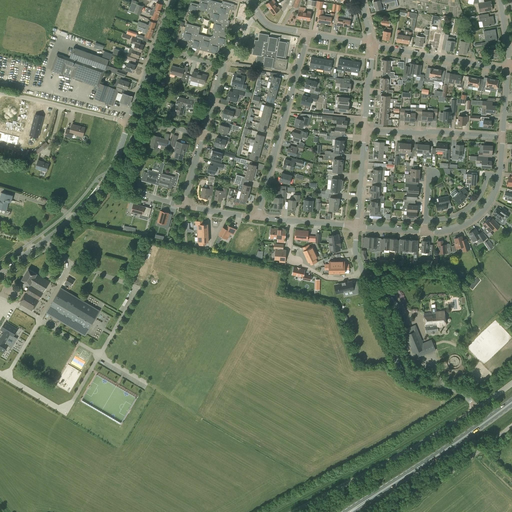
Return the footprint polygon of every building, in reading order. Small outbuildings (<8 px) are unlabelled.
[(233,7),(209,0),(206,0),(205,1),(200,0),(199,4),(190,2),(187,11),(196,14),(198,9),(214,14),(212,18),(215,19),(212,31),(214,31),(213,36),(210,37),(198,34),(200,27),(186,23),(182,40),(191,42),(190,47),(201,50),(202,48),(209,50),(208,52),(211,53),(211,50),(216,52),(217,49),(219,50),(221,43),(223,44),(224,39),(227,40),(229,33),(224,31),(230,9),(232,10),(233,7)] [(270,9),(279,2),(277,4),(275,2),(273,0),(271,0),(266,4),(270,9)] [(395,1),(394,0),(380,0),(379,0),(373,2),(374,7),(375,7),(376,10),(378,10),(379,12),(382,11),(382,9),(381,4),(384,3),(385,4),(389,3),(390,8),(396,7),(395,1)] [(280,10),(278,7),(281,5),(279,2),(270,9),(273,15),(280,10)] [(480,12),(489,10),(492,9),(491,2),(478,4),(480,12)] [(143,6),(136,3),(135,4),(133,3),(131,8),(135,10),(133,13),(135,13),(134,15),(137,16),(138,15),(140,15),(143,6)] [(152,10),(159,12),(162,5),(156,3),(155,6),(153,6),(152,10)] [(159,12),(152,10),(147,8),(146,12),(149,13),(149,14),(152,15),(151,18),(157,20),(159,12)] [(318,22),(324,23),(325,16),(323,16),(323,10),(322,9),(318,9),(317,16),(318,17),(318,22)] [(414,30),(417,13),(409,12),(408,17),(412,18),(410,29),(414,30)] [(325,16),(324,23),(330,24),(331,18),(333,19),(334,13),(330,13),(330,14),(325,13),(325,16)] [(489,17),(488,13),(478,15),(479,18),(480,21),(482,21),(483,27),(494,25),(493,16),(489,17)] [(343,26),(344,19),(339,18),(340,14),(337,14),(336,19),(337,20),(336,25),(343,26)] [(344,19),(343,26),(349,27),(350,21),(351,22),(352,17),(349,16),(345,15),(344,19)] [(132,24),(138,26),(153,31),(156,23),(150,21),(149,25),(138,21),(138,22),(134,21),(134,22),(133,21),(132,24)] [(150,38),(153,31),(138,26),(137,29),(146,33),(144,36),(150,38)] [(389,40),(391,28),(387,27),(386,31),(384,31),(382,39),(389,40)] [(427,41),(429,30),(424,29),(424,33),(421,32),(420,36),(417,36),(415,45),(422,46),(423,40),(427,41)] [(485,42),(497,40),(495,29),(484,31),(485,42)] [(403,35),(402,42),(408,43),(410,37),(411,37),(412,32),(408,32),(408,31),(404,30),(403,35)] [(277,38),(268,37),(268,35),(259,33),(258,40),(255,40),(252,54),(257,55),(255,65),(286,70),(288,59),(285,59),(288,42),(279,40),(280,37),(277,38)] [(435,33),(433,41),(429,41),(428,45),(432,46),(432,48),(438,49),(441,34),(435,33)] [(452,51),(454,41),(447,40),(448,35),(444,34),(442,49),(452,51)] [(132,36),(130,43),(135,45),(134,49),(133,49),(141,52),(143,45),(140,44),(141,40),(139,39),(137,38),(132,36)] [(469,45),(469,42),(461,40),(458,52),(466,54),(468,45),(469,45)] [(94,48),(97,49),(102,51),(104,46),(99,44),(95,42),(94,48)] [(86,63),(105,70),(107,71),(125,77),(127,70),(133,72),(135,65),(128,63),(126,69),(123,68),(122,70),(109,66),(107,65),(109,60),(90,53),(73,47),(70,58),(86,63)] [(124,53),(123,55),(125,56),(124,58),(131,60),(132,56),(137,58),(138,58),(140,51),(141,52),(133,49),(134,49),(133,49),(129,48),(128,53),(126,52),(126,54),(124,53)] [(489,58),(500,55),(498,49),(487,51),(489,58)] [(50,71),(60,74),(95,86),(94,89),(94,90),(97,91),(94,98),(113,105),(118,90),(112,88),(100,83),(104,71),(70,58),(56,54),(50,71)] [(316,69),(318,58),(311,57),(309,67),(316,69)] [(323,70),(325,60),(318,58),(316,69),(323,70)] [(344,70),(346,60),(339,59),(337,69),(344,70)] [(325,60),(323,70),(330,71),(332,61),(325,60)] [(351,71),(353,61),(346,60),(344,70),(351,71)] [(353,61),(351,71),(358,73),(360,62),(353,61)] [(414,73),(415,64),(410,63),(408,72),(404,71),(403,77),(403,80),(406,81),(406,75),(411,75),(413,76),(414,73)] [(421,77),(420,80),(419,80),(417,89),(421,90),(423,81),(424,78),(424,75),(421,74),(419,74),(421,65),(415,64),(414,73),(417,74),(416,76),(421,77)] [(390,72),(390,66),(381,65),(381,71),(382,71),(382,74),(394,75),(394,72),(390,72)] [(187,82),(189,75),(186,74),(183,73),(184,69),(172,66),(170,73),(182,77),(181,81),(187,82)] [(434,81),(434,78),(436,69),(430,68),(429,73),(426,73),(425,78),(424,78),(423,81),(433,83),(434,81)] [(441,70),(436,69),(434,78),(434,81),(440,82),(440,81),(443,82),(444,76),(441,75),(441,70)] [(204,84),(206,75),(193,72),(191,80),(204,84)] [(454,83),(455,74),(446,73),(445,78),(446,78),(445,84),(444,84),(442,96),(445,97),(447,85),(448,85),(448,82),(454,83)] [(394,75),(382,74),(382,77),(380,77),(380,83),(389,84),(389,78),(397,79),(398,76),(394,75)] [(455,74),(454,83),(457,84),(457,87),(462,88),(464,81),(460,80),(461,75),(455,74)] [(244,91),(245,91),(247,85),(243,84),(245,77),(240,75),(239,79),(233,77),(231,84),(237,86),(236,89),(244,91)] [(271,82),(279,84),(280,78),(272,76),(271,82)] [(350,91),(350,84),(344,83),(344,79),(329,77),(329,80),(336,80),(336,86),(340,86),(340,90),(350,91)] [(473,86),(474,78),(468,77),(467,82),(464,81),(463,88),(468,88),(468,86),(473,86)] [(120,87),(123,88),(127,89),(129,82),(117,78),(115,84),(114,83),(112,88),(118,90),(119,90),(120,87)] [(481,91),(483,83),(479,82),(480,79),(474,78),(473,86),(478,87),(478,90),(481,91)] [(491,88),(492,79),(487,78),(486,82),(483,81),(483,83),(481,91),(485,91),(485,89),(491,90),(491,88)] [(318,94),(319,90),(315,88),(317,82),(307,79),(305,87),(312,89),(311,93),(318,94)] [(277,90),(279,84),(271,82),(269,88),(277,90)] [(388,90),(389,84),(380,83),(379,89),(386,89),(386,93),(392,93),(393,90),(388,90)] [(275,96),(277,90),(269,88),(267,94),(275,96)] [(244,92),(244,91),(236,89),(236,90),(233,89),(233,92),(229,91),(227,99),(236,101),(237,96),(242,97),(244,92)] [(133,96),(123,93),(120,102),(130,105),(133,96)] [(274,102),(275,96),(267,94),(266,100),(274,102)] [(316,101),(317,96),(311,94),(310,98),(303,95),(300,103),(310,106),(311,100),(316,101)] [(191,108),(192,104),(193,101),(179,97),(177,105),(172,104),(171,108),(170,111),(175,113),(183,115),(184,109),(183,109),(184,106),(191,108)] [(487,101),(483,101),(479,101),(479,103),(480,103),(482,104),(482,108),(481,114),(486,115),(486,112),(495,113),(495,106),(492,106),(489,105),(490,101),(487,101)] [(6,105),(5,113),(15,115),(17,107),(6,105)] [(263,111),(271,113),(272,107),(264,105),(263,111)] [(235,111),(233,111),(224,109),(222,116),(231,118),(232,116),(234,117),(235,115),(239,116),(241,109),(236,107),(235,111)] [(418,114),(419,107),(412,107),(412,112),(410,112),(409,122),(414,123),(414,122),(414,121),(415,121),(415,114),(418,114)] [(426,121),(427,111),(425,111),(425,108),(419,107),(418,114),(421,114),(421,120),(421,121),(422,121),(426,121)] [(410,112),(410,109),(400,108),(400,115),(404,115),(404,120),(404,121),(405,122),(409,122),(410,112)] [(427,111),(426,121),(431,122),(431,121),(432,120),(432,115),(437,115),(437,109),(428,108),(427,112),(427,111)] [(269,119),(271,113),(263,111),(261,117),(269,119)] [(451,122),(451,112),(444,111),(443,121),(451,122)] [(310,118),(311,114),(301,113),(300,116),(303,116),(302,120),(296,118),(294,125),(304,128),(305,124),(308,125),(310,118)] [(467,117),(467,114),(463,113),(462,116),(458,116),(458,124),(465,125),(465,121),(466,121),(467,117)] [(35,114),(33,125),(40,127),(43,116),(35,114)] [(267,125),(269,119),(261,117),(259,123),(267,125)] [(339,120),(339,117),(333,117),(333,120),(332,122),(337,123),(336,126),(335,126),(346,127),(347,121),(339,120)] [(490,128),(491,121),(489,120),(489,117),(481,117),(481,121),(483,121),(483,127),(490,128)] [(238,130),(239,126),(227,123),(226,126),(220,125),(218,131),(227,134),(228,129),(232,130),(232,129),(238,130)] [(266,131),(267,125),(259,123),(258,129),(266,131)] [(82,136),(85,128),(72,124),(70,130),(67,129),(65,136),(71,138),(72,134),(82,136)] [(33,125),(30,135),(38,137),(40,127),(33,125)] [(330,129),(329,135),(335,136),(336,133),(344,134),(345,127),(346,127),(335,126),(335,130),(330,129)] [(251,130),(248,129),(245,128),(242,137),(246,138),(244,137),(245,133),(250,135),(251,130)] [(306,139),(308,132),(301,130),(300,134),(293,132),(292,135),(293,135),(291,139),(294,140),(293,141),(294,142),(296,143),(297,142),(298,141),(300,142),(301,138),(306,139)] [(255,140),(263,142),(264,136),(256,134),(255,140)] [(8,135),(7,143),(18,144),(18,136),(8,135)] [(162,144),(161,147),(161,149),(165,150),(165,149),(166,147),(167,147),(169,148),(171,141),(168,140),(160,138),(160,137),(153,135),(149,147),(157,149),(158,143),(162,144)] [(229,144),(230,138),(221,135),(220,138),(217,137),(214,145),(216,145),(215,147),(221,148),(222,147),(224,147),(225,143),(229,144)] [(335,136),(329,135),(327,135),(319,135),(319,136),(326,137),(326,139),(332,140),(332,139),(335,139),(334,146),(344,147),(345,140),(338,139),(338,137),(335,136)] [(255,140),(251,139),(250,142),(254,143),(253,146),(261,148),(263,142),(255,140)] [(37,155),(49,145),(46,141),(41,145),(42,146),(34,152),(37,155)] [(177,142),(172,141),(171,143),(177,144),(175,150),(176,150),(174,157),(182,159),(184,151),(185,151),(187,145),(177,142)] [(404,152),(405,152),(406,153),(407,153),(407,154),(407,156),(409,156),(410,156),(410,160),(409,165),(411,165),(413,165),(413,163),(413,159),(413,156),(414,150),(414,148),(411,147),(411,143),(410,143),(410,142),(406,142),(406,143),(405,143),(405,148),(404,152)] [(404,152),(405,143),(400,143),(399,151),(396,151),(395,159),(399,159),(399,155),(405,156),(405,152),(404,152)] [(431,154),(432,154),(436,154),(436,151),(443,152),(442,158),(449,159),(450,150),(447,149),(447,144),(436,143),(436,148),(432,148),(431,154)] [(302,151),(304,146),(297,144),(297,147),(291,146),(290,148),(288,147),(287,153),(295,155),(296,152),(301,153),(302,150),(302,151)] [(417,144),(417,150),(414,150),(413,156),(417,156),(417,153),(423,153),(423,144),(417,144)] [(432,148),(432,146),(429,146),(429,145),(423,144),(423,153),(422,157),(427,157),(432,157),(432,154),(431,154),(432,148)] [(462,155),(463,145),(456,145),(456,148),(455,152),(452,152),(451,159),(458,160),(459,156),(462,157),(462,155)] [(492,153),(492,146),(483,145),(483,153),(479,153),(479,156),(485,156),(485,153),(492,153)] [(259,154),(261,148),(253,146),(251,152),(259,154)] [(344,153),(344,147),(334,146),(334,152),(331,152),(331,151),(325,150),(325,155),(336,156),(336,153),(344,153)] [(220,161),(222,153),(213,151),(211,158),(220,161)] [(258,160),(259,154),(251,152),(251,154),(248,154),(247,153),(247,157),(250,158),(258,160)] [(336,159),(336,156),(325,155),(324,159),(334,160),(333,165),(342,166),(343,160),(336,159)] [(491,168),(491,161),(482,160),(483,157),(474,156),(474,158),(477,158),(476,162),(481,163),(481,167),(491,168)] [(247,171),(256,174),(257,169),(256,169),(255,168),(256,166),(249,164),(246,163),(247,160),(241,158),(236,157),(235,160),(240,162),(245,164),(244,166),(248,167),(247,171)] [(292,169),(295,162),(285,159),(283,167),(292,169)] [(46,171),(48,164),(38,161),(36,168),(46,171)] [(160,178),(162,173),(165,163),(161,162),(158,172),(149,170),(145,182),(155,184),(157,177),(160,178)] [(222,170),(223,165),(216,163),(215,166),(209,165),(207,172),(215,174),(216,168),(222,170)] [(342,173),(342,166),(333,165),(333,170),(327,169),(327,174),(334,175),(334,172),(342,173)] [(417,165),(413,165),(409,165),(406,165),(406,170),(411,171),(411,174),(419,175),(420,169),(419,169),(419,166),(417,166),(417,165)] [(371,175),(384,176),(385,170),(386,170),(386,167),(378,166),(378,170),(373,169),(373,172),(371,172),(371,175)] [(255,177),(256,174),(247,171),(245,178),(252,180),(253,178),(254,178),(255,177)] [(162,173),(160,178),(158,185),(168,188),(170,183),(173,184),(172,186),(176,186),(179,174),(179,173),(177,172),(174,177),(162,173)] [(289,183),(291,176),(282,173),(280,178),(280,177),(279,182),(283,183),(284,182),(289,183)] [(477,175),(477,173),(472,173),(472,174),(467,174),(466,179),(465,187),(469,190),(470,184),(476,184),(476,180),(477,180),(477,177),(478,178),(478,176),(477,176),(477,175)] [(333,178),(334,175),(327,174),(326,180),(332,180),(331,184),(342,186),(342,181),(342,180),(341,180),(341,179),(333,178)] [(411,174),(404,174),(404,178),(405,178),(405,183),(406,183),(412,184),(412,180),(419,181),(419,180),(421,180),(421,176),(419,175),(411,174)] [(384,176),(371,175),(370,177),(372,177),(372,180),(378,181),(377,183),(386,184),(386,181),(383,181),(384,176)] [(214,184),(214,180),(214,177),(210,176),(209,181),(208,181),(207,184),(208,184),(208,188),(203,187),(201,197),(208,198),(208,194),(212,195),(213,186),(212,186),(212,184),(214,184)] [(386,186),(386,184),(377,183),(377,186),(372,185),(371,188),(369,188),(369,191),(379,191),(383,192),(383,186),(386,186)] [(412,184),(406,183),(405,189),(408,189),(408,192),(407,192),(418,193),(418,187),(412,187),(412,184)] [(241,191),(248,193),(250,186),(243,184),(241,191)] [(331,184),(327,184),(327,188),(325,188),(325,191),(321,190),(321,193),(329,194),(332,194),(332,191),(340,192),(340,191),(341,191),(342,186),(331,184)] [(275,197),(274,207),(282,208),(282,200),(285,200),(287,187),(281,186),(281,187),(281,195),(275,194),(275,195),(275,197)] [(225,197),(227,188),(222,187),(221,190),(216,189),(215,199),(221,200),(222,196),(225,197)] [(465,196),(469,193),(464,188),(459,193),(455,189),(450,194),(454,198),(459,205),(465,199),(464,198),(466,197),(465,196)] [(246,201),(248,193),(241,191),(239,199),(234,198),(233,198),(232,202),(233,202),(239,203),(240,199),(246,201)] [(379,195),(379,191),(369,191),(369,193),(371,193),(371,196),(376,197),(376,199),(382,200),(382,195),(379,195)] [(418,193),(407,192),(407,197),(404,197),(403,201),(404,201),(410,202),(410,199),(416,199),(417,193),(418,193)] [(11,200),(12,196),(2,193),(0,199),(0,208),(6,210),(9,200),(11,200)] [(321,193),(319,193),(319,196),(322,196),(322,197),(326,198),(326,200),(330,200),(329,204),(338,205),(339,198),(330,197),(330,198),(329,198),(329,194),(321,193)] [(300,202),(301,195),(293,194),(293,200),(289,200),(288,208),(295,209),(296,201),(300,202)] [(313,200),(313,195),(309,195),(308,200),(304,200),(304,209),(312,210),(313,200)] [(440,211),(441,210),(447,209),(446,204),(450,203),(449,196),(442,198),(438,199),(439,202),(436,203),(437,210),(438,210),(438,211),(440,211)] [(384,200),(382,200),(376,199),(376,201),(370,201),(370,204),(368,204),(368,207),(381,208),(381,202),(384,202),(384,200)] [(410,205),(410,202),(404,201),(404,207),(402,207),(402,211),(407,211),(417,212),(417,206),(410,205)] [(136,204),(134,212),(142,215),(141,218),(150,221),(154,209),(136,204)] [(381,211),(381,208),(368,207),(368,209),(370,209),(369,212),(375,213),(374,216),(381,217),(382,211),(381,211)] [(503,212),(497,209),(493,214),(497,216),(495,219),(499,222),(502,218),(505,220),(510,213),(504,210),(503,212)] [(165,224),(165,226),(169,227),(171,219),(167,218),(168,213),(161,211),(158,222),(165,224)] [(417,212),(407,211),(407,215),(403,215),(403,220),(409,221),(409,218),(416,218),(417,218),(417,215),(416,215),(416,212),(417,212)] [(493,224),(488,219),(482,225),(489,232),(493,228),(496,230),(500,227),(496,222),(493,224)] [(198,224),(198,230),(208,230),(208,224),(203,224),(202,221),(195,221),(196,225),(198,224)] [(226,229),(223,227),(219,235),(227,239),(230,233),(233,234),(236,229),(228,225),(226,229)] [(270,238),(285,239),(286,230),(271,228),(270,238)] [(478,234),(476,229),(469,233),(471,237),(470,238),(473,241),(478,238),(480,242),(486,239),(482,232),(478,234)] [(295,230),(294,239),(307,240),(308,231),(295,230)] [(338,234),(328,236),(329,241),(330,240),(330,244),(340,242),(340,239),(339,240),(338,234)] [(208,242),(208,236),(198,236),(198,242),(199,242),(199,245),(206,245),(206,242),(208,242)] [(371,247),(372,238),(365,237),(365,242),(362,241),(362,247),(371,247)] [(464,245),(462,237),(454,239),(456,243),(455,243),(455,245),(451,246),(452,252),(456,251),(457,250),(457,248),(461,247),(463,251),(469,249),(468,244),(464,245)] [(380,251),(380,243),(377,243),(377,238),(372,238),(371,247),(377,248),(377,250),(380,251)] [(389,249),(390,239),(384,238),(384,239),(381,239),(380,243),(380,251),(384,251),(384,249),(389,249)] [(399,252),(399,240),(397,240),(397,239),(390,239),(389,249),(395,250),(395,252),(399,252)] [(408,251),(409,240),(400,239),(399,240),(399,252),(402,253),(402,250),(408,251)] [(409,240),(408,251),(414,251),(414,253),(417,254),(418,241),(409,240)] [(431,258),(432,251),(428,251),(429,241),(422,241),(421,252),(428,252),(428,258),(431,258)] [(443,245),(443,241),(437,241),(438,246),(439,253),(447,253),(448,253),(450,253),(451,252),(450,248),(447,248),(446,245),(443,245)] [(489,250),(493,248),(488,241),(484,244),(489,250)] [(340,245),(340,242),(330,244),(330,247),(329,247),(330,252),(340,250),(340,245)] [(311,254),(315,252),(312,247),(310,248),(309,245),(303,248),(304,251),(303,251),(306,256),(311,254)] [(274,260),(285,261),(286,250),(283,249),(283,250),(275,250),(275,252),(274,260)] [(318,258),(315,252),(311,254),(306,256),(309,262),(309,261),(311,265),(317,262),(315,259),(318,258)] [(32,311),(49,282),(37,274),(28,268),(22,280),(30,285),(19,303),(32,311)] [(304,275),(305,270),(294,268),(292,275),(303,277),(303,279),(311,280),(311,276),(304,275)] [(71,286),(74,280),(68,277),(65,282),(71,286)] [(351,281),(345,283),(345,282),(342,283),(338,284),(339,288),(338,288),(338,289),(339,289),(340,293),(353,290),(353,291),(354,294),(361,293),(359,286),(353,287),(351,281)] [(85,334),(98,312),(60,289),(47,311),(85,334)] [(395,310),(400,306),(390,294),(385,299),(395,310)] [(426,332),(438,331),(437,326),(446,325),(444,311),(436,311),(436,312),(424,313),(426,332)] [(8,345),(11,347),(16,339),(13,337),(17,330),(5,322),(1,329),(4,331),(0,337),(0,349),(4,352),(8,345)] [(423,343),(415,325),(405,329),(407,334),(405,335),(413,353),(415,352),(417,357),(431,352),(435,350),(431,339),(423,343)]
